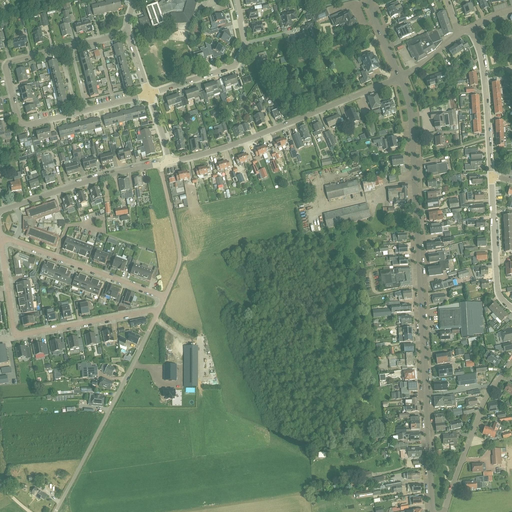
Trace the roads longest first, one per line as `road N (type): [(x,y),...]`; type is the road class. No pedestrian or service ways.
road 1 (tertiary): [(432,511),(410,114),(399,77)]
road 2 (residential): [(169,162),(399,77)]
road 3 (residential): [(159,309),(15,334),(0,237)]
road 4 (residential): [(55,511),(159,309)]
road 5 (residential): [(165,296),(0,236)]
road 6 (residential): [(76,112),(18,121),(8,63),(60,49)]
road 7 (residential): [(0,210),(160,164)]
road 8 (residential): [(444,511),(481,408),(511,360)]
road 9 (residential): [(148,94),(234,65),(244,47),(237,0)]
road 10 (residential): [(511,308),(497,290),(491,175)]
road 11 (residential): [(165,296),(179,250),(160,164)]
